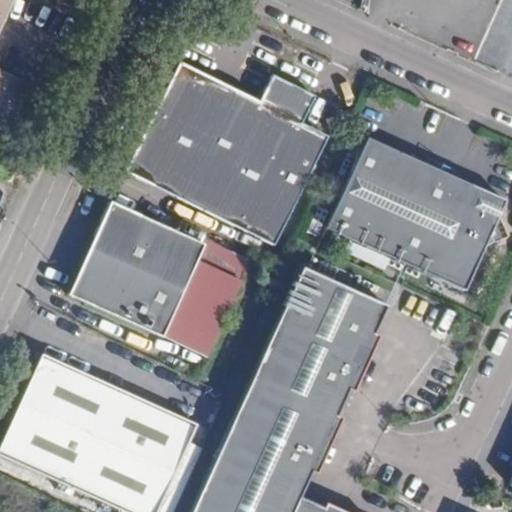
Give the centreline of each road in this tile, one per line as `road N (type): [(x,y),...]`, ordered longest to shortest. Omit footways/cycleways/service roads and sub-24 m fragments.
road 1 (unclassified): [(0,307),(135,0)]
road 2 (unclassified): [(285,0),(511,108)]
road 3 (unclassified): [(511,356),(450,477),(384,446)]
